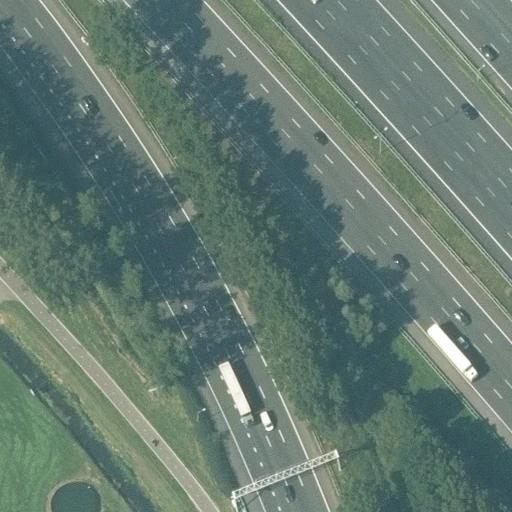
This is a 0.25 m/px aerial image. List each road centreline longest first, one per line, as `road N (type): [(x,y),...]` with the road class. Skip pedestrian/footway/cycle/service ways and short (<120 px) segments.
road 1 (motorway): [(8,0),(183,258),(302,511)]
road 2 (motorway): [(160,0),(511,391)]
road 3 (unclassified): [(207,511),(0,269)]
road 4 (motorway): [(511,210),(324,0)]
